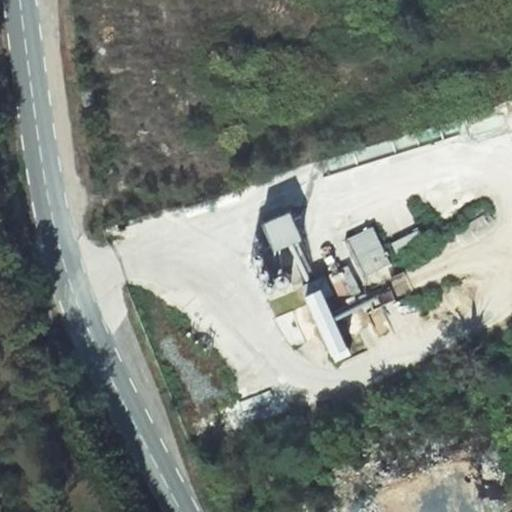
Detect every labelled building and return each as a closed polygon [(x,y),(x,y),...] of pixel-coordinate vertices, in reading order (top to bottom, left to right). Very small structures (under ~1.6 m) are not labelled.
[(65,128),(55,129),(57,143),(67,142),(65,128)] [(282,241),(310,234),(302,206),(274,213),(282,241)] [(375,224),(347,237),(365,275),(393,261),(375,224)] [(314,231),(294,241),(311,273),(331,263),(314,231)] [(341,299),(349,296),(338,269),(303,282),(334,360),(361,350),(341,299)] [(351,323),(368,317),(363,302),(346,308),(351,323)]
